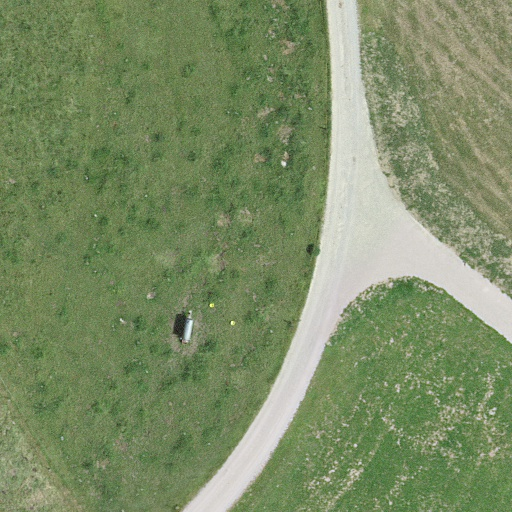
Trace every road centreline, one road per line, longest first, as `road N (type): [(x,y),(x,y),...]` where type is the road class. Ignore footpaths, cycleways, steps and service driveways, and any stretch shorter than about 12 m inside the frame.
road 1 (track): [(206,511),(288,391),(331,262),(352,119),(339,0)]
road 2 (track): [(339,209),(440,267),(511,323)]
